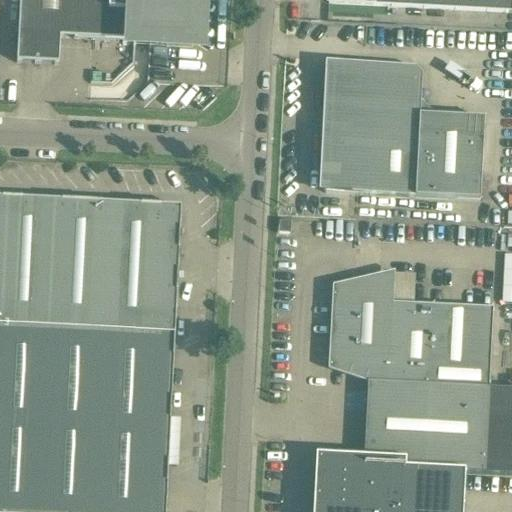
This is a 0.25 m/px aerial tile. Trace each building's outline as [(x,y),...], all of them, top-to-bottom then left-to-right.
[(19,0),(16,64),(58,66),(59,40),(132,43),(132,45),(191,48),(193,0),(19,0)] [(327,0),(328,5),(507,14),(508,0),(327,0)] [(324,72),(318,188),(325,195),(479,203),(483,127),(483,121),(429,118),(429,116),(423,109),(420,109),(422,77),(415,69),(331,65),(324,72)] [(165,511),(181,210),(0,200),(0,511),(165,511)] [(279,223),(278,235),(290,236),(291,224),(279,223)] [(462,511),(464,476),(511,477),(511,392),(488,391),(492,311),(331,303),(328,364),(368,366),(362,468),(342,467),(339,511),(462,511)]
